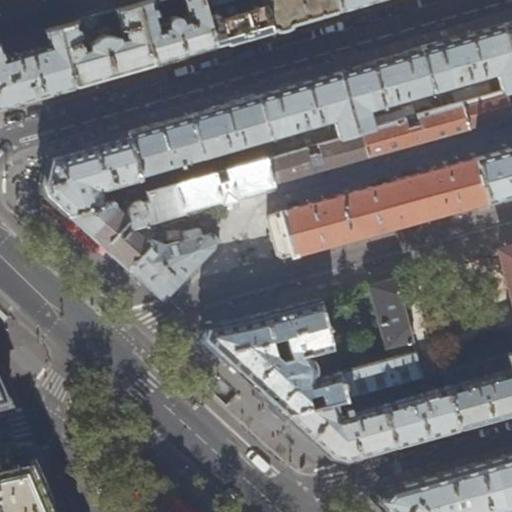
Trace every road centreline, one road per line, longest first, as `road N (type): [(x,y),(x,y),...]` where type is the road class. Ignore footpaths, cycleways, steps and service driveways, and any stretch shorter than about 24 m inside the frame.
road 1 (residential): [(0,141),(483,0)]
road 2 (residential): [(511,432),(262,499)]
road 3 (secondary): [(89,341),(262,499)]
road 4 (secondary): [(0,256),(89,341)]
